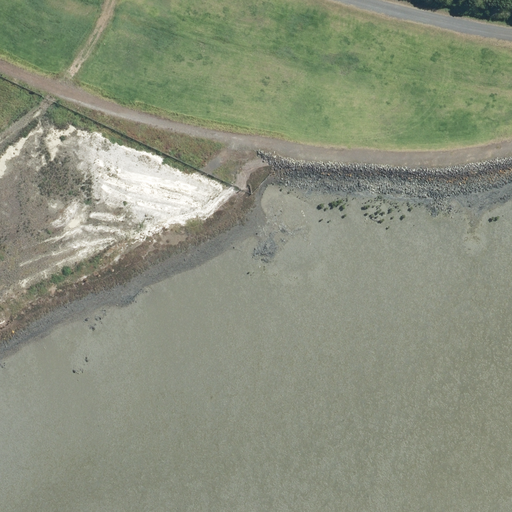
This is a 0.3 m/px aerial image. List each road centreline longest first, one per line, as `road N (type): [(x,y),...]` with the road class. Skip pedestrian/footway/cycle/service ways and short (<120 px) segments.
road 1 (track): [(511,147),(444,159),(298,151),(110,109),(0,63)]
road 2 (track): [(363,0),(511,34)]
